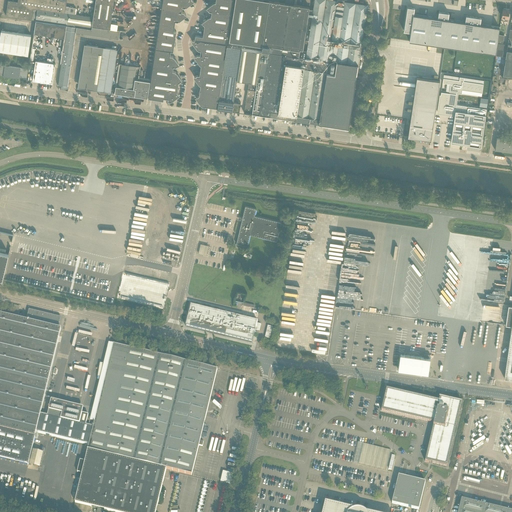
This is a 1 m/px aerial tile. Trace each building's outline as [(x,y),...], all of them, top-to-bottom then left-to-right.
[(35,20),(67,25),(77,27),(91,29),(91,26),(92,17),(74,14),(75,8),(69,7),(69,8),(65,8),(66,0),(7,0),(5,16),(35,20)] [(95,0),(93,17),(92,26),(110,29),(114,0),(95,0)] [(163,0),(162,9),(182,12),(182,7),(185,8),(193,1),(192,0),(163,0)] [(211,13),(230,16),(232,1),(222,0),(215,0),(216,2),(207,8),(209,11),(212,12),(211,13)] [(252,114),(295,120),(305,58),(306,52),(302,51),(301,57),(298,57),(300,49),(302,50),(309,7),(268,1),(269,1),(268,3),(263,3),(263,0),(261,0),(235,0),(229,41),(262,46),(261,51),(261,52),(252,114)] [(349,121),(349,120),(345,119),(352,103),(352,102),(358,64),(367,5),(347,2),(344,1),(337,0),(335,0),(313,0),(314,2),(305,58),(295,120),(295,121),(296,121),(296,120),(307,122),(318,124),(319,124),(326,125),(348,128),(349,121)] [(407,7),(404,31),(410,32),(409,41),(495,54),(499,27),(480,24),(481,18),(466,15),(465,22),(448,19),(449,13),(439,11),(438,18),(413,14),(414,8),(407,7)] [(162,9),(159,25),(174,27),(175,21),(178,22),(186,15),(184,12),(182,12),(162,9)] [(204,26),(227,30),(230,16),(211,13),(211,16),(202,23),(204,26)] [(61,65),(58,85),(67,86),(68,81),(73,44),(74,44),(76,33),(76,31),(77,27),(67,25),(61,65)] [(159,25),(156,49),(171,51),(173,51),(176,31),(174,31),(174,27),(159,25)] [(195,39),(225,44),(227,30),(204,26),(203,36),(195,35),(195,39)] [(0,37),(0,50),(28,55),(31,35),(1,31),(0,37)] [(200,55),(223,59),(225,44),(195,39),(192,41),(198,50),(201,50),(200,55)] [(117,48),(83,44),(77,87),(111,92),(117,48)] [(505,57),(503,75),(511,76),(511,45),(507,44),(505,57)] [(222,78),(227,46),(226,46),(224,59),(223,59),(200,55),(198,55),(195,57),(201,66),(200,75),(222,78)] [(217,108),(232,111),(242,49),(227,46),(222,78),(219,94),(217,108)] [(156,49),(153,64),(173,66),(176,67),(179,65),(172,56),(170,56),(171,51),(156,49)] [(242,49),(232,111),(239,112),(240,102),(238,102),(237,103),(233,102),(236,87),(240,87),(241,81),(249,82),(244,112),(245,113),(251,115),(251,117),(252,117),(252,114),(261,52),(261,51),(242,49)] [(35,61),(32,81),(33,81),(37,81),(47,83),(52,84),(55,64),(50,63),(41,61),(35,61)] [(0,75),(3,75),(3,76),(19,78),(20,68),(0,64),(0,75)] [(114,93),(135,96),(136,87),(133,86),(134,79),(136,66),(122,64),(119,84),(116,83),(114,93)] [(153,64),(151,79),(179,83),(179,82),(181,80),(175,71),(173,71),(173,66),(153,64)] [(20,73),(19,78),(26,79),(29,65),(25,65),(25,68),(20,67),(20,68),(20,73)] [(200,86),(200,91),(219,94),(222,78),(200,75),(197,75),(194,77),(200,86)] [(442,83),(441,91),(449,92),(461,94),(481,96),(482,93),(483,84),(484,80),(464,77),(459,77),(444,75),(443,78),(442,83)] [(406,136),(406,137),(410,137),(410,138),(412,138),(412,137),(431,140),(440,80),(417,77),(408,133),(407,133),(406,133),(406,136)] [(136,87),(135,96),(148,98),(150,82),(134,79),(133,86),(136,87)] [(179,83),(151,79),(148,98),(149,98),(163,100),(164,98),(168,99),(168,101),(171,101),(179,95),(177,92),(179,83)] [(217,108),(219,94),(200,91),(199,95),(196,98),(202,106),(205,107),(205,106),(217,108)] [(441,92),(438,113),(448,114),(448,113),(453,114),(456,94),(441,92)] [(480,98),(479,106),(486,108),(488,99),(480,98)] [(451,142),(451,143),(456,143),(457,143),(460,144),(465,145),(466,145),(471,145),(472,146),(476,146),(477,146),(480,147),(481,147),(481,146),(486,109),(456,105),(451,140),(451,142)] [(497,137),(495,150),(496,150),(511,152),(511,139),(497,138),(497,137)] [(236,244),(247,247),(250,235),(277,241),(281,222),(255,216),(256,209),(245,206),(236,244)] [(296,212),(295,229),(320,232),(322,214),(296,212)] [(330,234),(329,245),(337,246),(337,242),(343,243),(344,235),(346,235),(346,228),(332,227),(331,230),(334,230),(334,234),(330,234)] [(206,254),(208,245),(200,244),(198,253),(206,254)] [(0,279),(2,280),(9,254),(0,251),(0,279)] [(286,282),(299,285),(303,264),(297,263),(297,262),(290,260),(288,272),(286,282)] [(319,342),(328,343),(334,300),(325,299),(324,302),(319,301),(313,341),(319,342)] [(191,305),(189,312),(186,327),(208,332),(209,332),(210,333),(212,334),(213,333),(214,333),(252,343),(255,330),(259,331),(261,324),(257,323),(257,321),(191,305)] [(291,343),(294,310),(281,308),(277,346),(286,347),(286,343),(291,343)] [(0,458),(28,465),(33,444),(33,443),(36,434),(36,432),(85,444),(88,445),(87,450),(88,450),(85,462),(80,460),(77,473),(82,474),(79,485),(78,485),(76,493),(77,493),(75,502),(75,503),(108,511),(112,511),(155,511),(156,511),(157,505),(162,486),(166,469),(172,470),(192,475),(199,445),(203,446),(203,444),(204,442),(200,441),(217,369),(172,358),(127,348),(115,398),(103,396),(102,399),(114,402),(108,429),(93,426),(93,427),(89,426),(61,419),(62,413),(49,410),(47,416),(40,414),(60,332),(61,329),(58,329),(61,318),(30,310),(29,313),(28,313),(27,315),(26,321),(17,319),(0,314),(0,458)] [(462,403),(439,397),(439,398),(439,401),(386,389),(381,411),(434,423),(425,461),(447,466),(461,403),(462,403)] [(476,425),(489,418),(487,415),(475,422),(476,425)] [(364,444),(359,464),(385,471),(390,450),(367,445),(364,444)] [(29,463),(40,466),(43,452),(33,450),(29,463)] [(221,481),(230,483),(233,473),(223,471),(221,481)] [(425,482),(418,481),(398,476),(392,504),(419,510),(425,482)] [(511,511),(473,502),(462,500),(458,511),(511,511)] [(364,511),(363,511),(362,511),(360,511),(359,510),(357,510),(356,510),(354,510),(325,503),(322,511),(364,511)]
